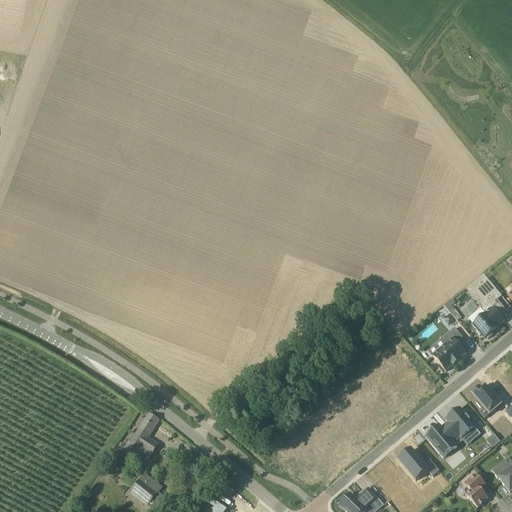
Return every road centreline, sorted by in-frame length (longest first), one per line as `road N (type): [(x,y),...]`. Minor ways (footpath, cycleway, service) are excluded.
road 1 (residential): [(511,341),(316,506)]
road 2 (track): [(511,190),(406,62),(461,0)]
road 3 (tertiary): [(285,511),(146,398)]
